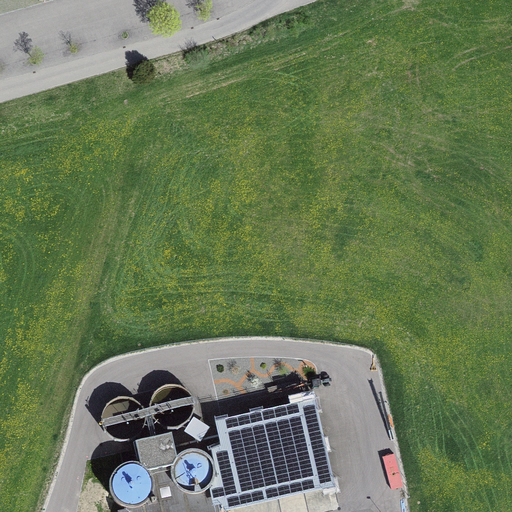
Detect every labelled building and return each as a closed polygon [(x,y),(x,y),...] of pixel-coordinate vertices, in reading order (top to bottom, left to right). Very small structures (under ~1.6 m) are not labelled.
[(154,420),(162,427),(174,429),(184,425),(191,417),(193,405),(189,395),(180,388),(169,386),(159,390),(152,399),(150,410),(154,420)] [(101,418),(102,427),(107,435),(114,440),(123,442),(132,440),(139,434),(144,427),(145,418),(142,409),(136,402),(128,399),(118,399),(110,402),(104,409),(101,418)] [(191,430),(194,435),(200,436),(203,431),(200,425),(194,425),(191,430)] [(207,492),(207,491),(197,495),(186,494),(177,488),(171,479),(172,468),(177,458),(171,435),(135,444),(141,467),(149,473),(154,483),(153,494),(146,503),(137,508),(126,508),(126,510),(118,511),(218,511),(214,491),(207,492)] [(197,495),(207,491),(212,485),(215,477),(215,469),(212,462),(205,455),(195,451),(185,453),(177,458),(172,468),(171,479),(177,488),(186,494),(197,495)] [(118,504),(126,508),(137,508),(146,503),(153,494),(154,483),(149,473),(141,467),(132,465),(123,466),(116,471),(111,479),(109,488),(112,497),(118,504)]
